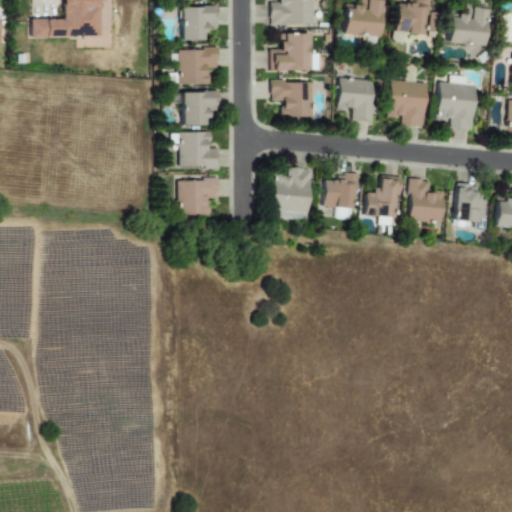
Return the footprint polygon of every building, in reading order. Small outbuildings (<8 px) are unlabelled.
[(95,37),(95,0),(58,0),(58,18),(26,18),(26,36),(95,37)] [(309,25),(309,0),(265,0),(265,25),(309,25)] [(358,0),(358,7),(338,6),(337,35),(376,37),(377,0),(358,0)] [(391,0),(391,34),(424,34),(424,0),(391,0)] [(175,41),(202,41),(202,19),(212,19),(212,7),(175,7),(175,41)] [(442,43),(480,47),(483,8),(464,7),(463,16),(444,15),(442,43)] [(306,71),(306,32),(277,32),(277,52),(267,52),(267,71),(306,71)] [(203,86),(203,67),(213,67),(213,47),(171,47),(171,62),(172,62),(172,86),(203,86)] [(382,115),(392,115),(391,126),(420,127),(423,80),(412,80),(413,68),(403,67),(403,79),(384,78),(382,115)] [(332,109),(347,110),(347,120),(368,122),(370,80),(334,78),(332,109)] [(265,79),(265,99),(276,99),(276,118),(308,118),(308,79),(265,79)] [(470,130),(473,85),(433,82),(430,118),(439,118),(439,128),(470,130)] [(176,90),(176,127),(204,127),(204,112),(214,112),(214,90),(176,90)] [(511,100),(503,101),(502,135),(511,135),(511,100)] [(213,149),(203,150),(203,131),(166,132),(166,143),(174,143),(174,169),(213,169),(213,149)] [(267,176),(265,208),(274,209),(273,218),(303,220),(306,170),(280,168),(279,177),(267,176)] [(331,182),(319,181),(317,208),(352,209),(353,173),(331,172),(331,182)] [(358,216),(393,218),(396,177),(373,175),(372,195),(359,194),(358,216)] [(171,216),(203,216),(203,197),(213,197),(213,177),(171,177),(171,216)] [(439,192),(421,191),(421,180),(402,179),(399,221),(437,223),(439,192)] [(481,229),(482,198),(471,197),(472,185),(450,184),(449,222),(471,223),(470,228),(481,229)] [(511,228),(511,190),(509,190),(508,201),(491,200),(490,228),(511,228)] [(345,220),(346,210),(329,209),(328,219),(345,220)]
